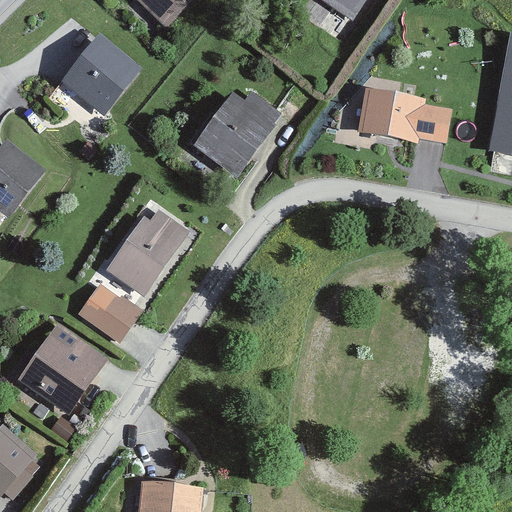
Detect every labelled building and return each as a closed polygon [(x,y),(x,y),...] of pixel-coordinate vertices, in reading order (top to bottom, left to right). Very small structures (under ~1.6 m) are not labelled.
[(193,0),(139,0),(165,27),(193,0)] [(363,0),(327,0),(351,17),(363,0)] [(511,32),(510,33),(487,152),(511,156),(511,32)] [(142,71),(102,38),(64,84),(104,117),(142,71)] [(285,117),(246,85),(194,147),(239,182),(285,117)] [(431,97),(370,87),(362,135),(420,144),(421,139),(432,141),(449,144),(455,111),(429,107),(431,97)] [(11,141),(0,154),(0,209),(15,217),(51,175),(11,141)] [(192,234),(162,213),(155,224),(147,219),(110,274),(147,300),(192,234)] [(109,291),(87,324),(119,346),(142,313),(109,291)] [(104,365),(59,334),(26,382),(71,413),(104,365)] [(0,504),(42,458),(7,427),(0,434),(0,504)] [(206,511),(210,486),(146,481),(142,511),(206,511)]
